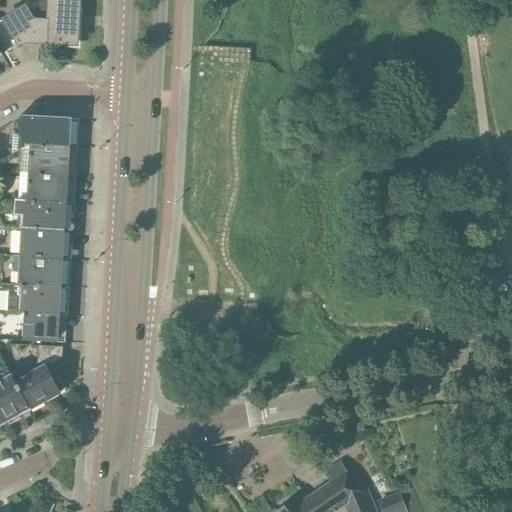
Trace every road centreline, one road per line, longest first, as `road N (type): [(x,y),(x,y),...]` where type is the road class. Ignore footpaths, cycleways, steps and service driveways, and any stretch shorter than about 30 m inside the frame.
road 1 (unclassified): [(132,425),(257,418),(511,367)]
road 2 (track): [(462,0),(478,73),(486,177),(476,372)]
road 3 (tertiary): [(124,95),(108,426)]
road 4 (tertiary): [(132,425),(155,98)]
road 5 (residential): [(0,102),(35,90),(124,95)]
